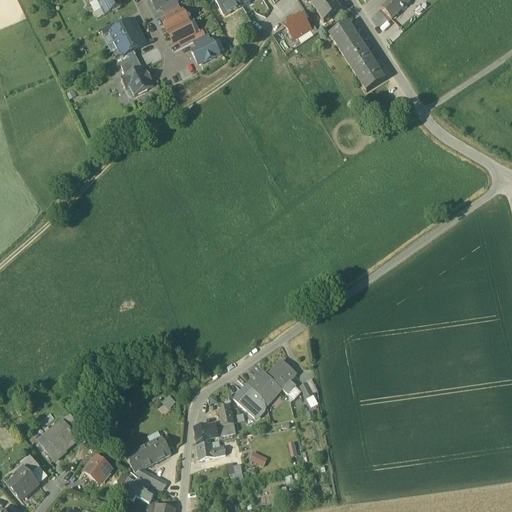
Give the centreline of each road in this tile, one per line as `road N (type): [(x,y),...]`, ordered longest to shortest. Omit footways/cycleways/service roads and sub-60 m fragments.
road 1 (residential): [(180,511),(187,434),(208,387),(506,173)]
road 2 (track): [(0,267),(126,143),(192,104),(244,63),(263,36)]
road 3 (residential): [(348,0),(437,132),(506,173)]
